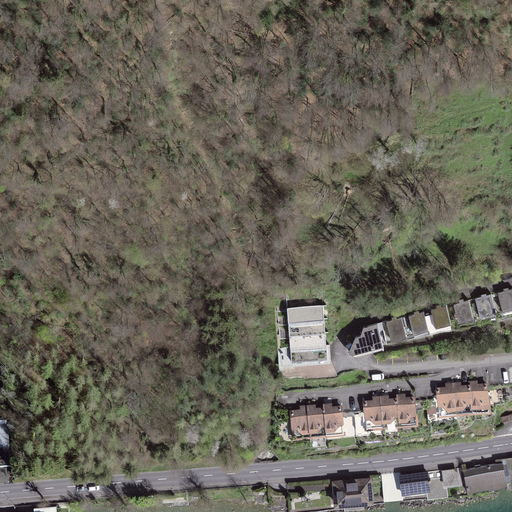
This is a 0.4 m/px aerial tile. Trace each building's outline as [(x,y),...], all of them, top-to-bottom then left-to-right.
[(402,160),(389,161),(390,179),(404,178),(402,160)] [(511,288),(498,293),(503,311),(504,311),(504,314),(511,312),(511,288)] [(491,294),(476,298),(480,314),(495,310),(491,294)] [(468,300),(453,304),(457,320),(473,316),(468,300)] [(324,312),(323,305),(287,307),(288,315),(324,312)] [(446,306),(431,309),(435,326),(450,322),(446,306)] [(424,311),(409,315),(413,331),(428,327),(424,311)] [(325,323),(324,312),(288,315),(288,321),(292,321),(292,326),(325,323)] [(401,317),(386,321),(390,337),(405,333),(401,317)] [(326,336),(325,323),(292,326),(292,331),(289,331),(289,334),(293,334),(293,339),(326,336)] [(356,355),(383,347),(377,323),(364,326),(361,335),(356,336),(349,352),(356,355)] [(326,345),(326,336),(293,339),(293,344),(290,344),(290,348),(326,345)] [(326,346),(326,345),(290,348),(291,354),(330,351),(330,345),(326,346)] [(331,358),(330,351),(291,354),(291,361),(331,358)] [(470,382),(470,386),(472,409),(480,409),(480,412),(487,411),(489,409),(487,384),(477,385),(477,382),(470,382)] [(472,413),(472,409),(470,386),(460,387),(460,383),(453,384),(456,411),(463,410),(464,413),(472,413)] [(448,412),(456,411),(453,384),(446,384),(447,388),(437,389),(439,413),(442,415),(448,415),(448,412)] [(397,396),(397,399),(400,423),(407,422),(407,425),(414,425),(416,422),(414,398),(404,399),(404,395),(397,396)] [(375,425),(383,424),(381,397),(374,398),(374,401),(364,402),(366,426),(369,429),(375,428),(375,425)] [(400,426),(400,423),(397,399),(388,400),(388,397),(381,397),(383,424),(391,424),(391,427),(400,426)] [(324,405),(324,408),(327,432),(334,432),(334,435),(341,434),(343,431),(341,407),(331,408),(331,404),(324,405)] [(0,465),(10,465),(5,406),(0,406),(0,465)] [(302,434),(310,434),(308,406),(301,407),(301,410),(291,411),(293,436),(296,438),(303,437),(302,434)] [(327,435),(327,432),(324,408),(315,409),(315,406),(308,406),(310,434),(318,433),(318,436),(327,435)] [(503,462),(463,470),(468,493),(485,489),(484,485),(496,483),(496,485),(506,483),(506,481),(510,480),(508,473),(505,474),(503,462)] [(400,472),(391,473),(394,499),(403,499),(402,493),(428,490),(429,497),(446,495),(445,483),(462,481),(460,468),(414,474),(402,476),(402,475),(401,476),(400,472)] [(384,501),(394,499),(391,473),(381,474),(384,501)] [(369,479),(334,482),(336,504),(371,501),(369,479)]
